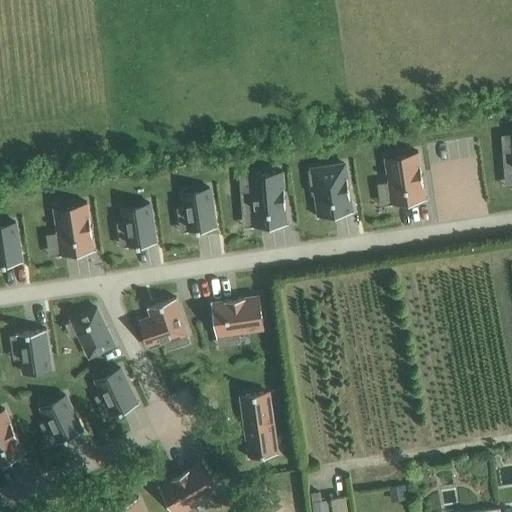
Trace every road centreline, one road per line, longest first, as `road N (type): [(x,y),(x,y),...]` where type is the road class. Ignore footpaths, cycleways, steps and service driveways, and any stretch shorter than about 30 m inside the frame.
road 1 (residential): [(511,220),(102,281)]
road 2 (residential): [(55,480),(169,423),(102,281)]
